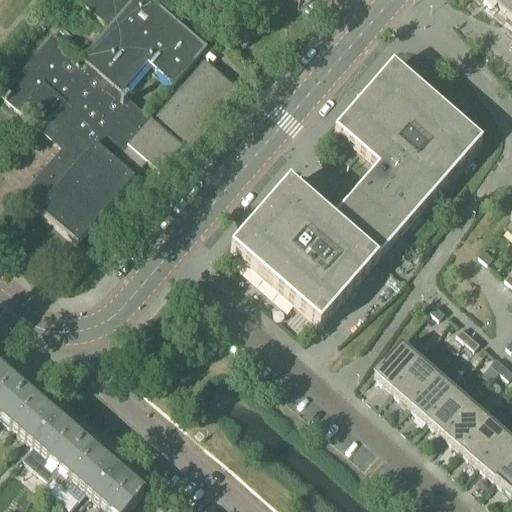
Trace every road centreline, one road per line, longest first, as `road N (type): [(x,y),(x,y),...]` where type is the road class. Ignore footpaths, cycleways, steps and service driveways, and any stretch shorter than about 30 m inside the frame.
road 1 (residential): [(456,511),(165,258)]
road 2 (tertiary): [(165,258),(390,0)]
road 3 (residential): [(244,511),(104,386),(87,328)]
